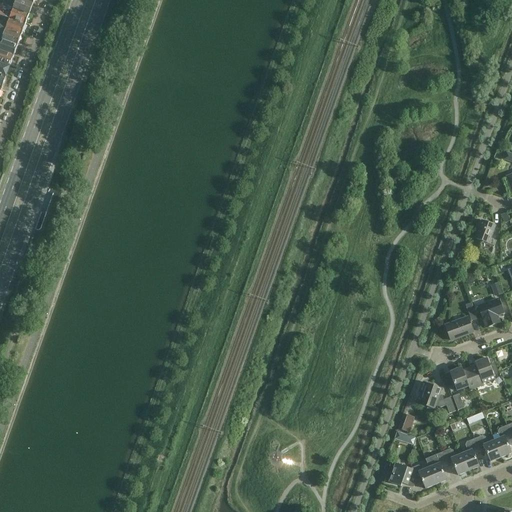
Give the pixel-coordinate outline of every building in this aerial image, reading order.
[(2,5),(13,9),(29,15),(33,4),(21,0),(16,0),(15,4),(4,0),(2,5)] [(0,15),(9,18),(25,24),(29,15),(13,9),(11,14),(0,9),(0,15)] [(0,26),(22,35),(25,24),(9,18),(7,25),(0,22),(0,26)] [(0,38),(1,39),(18,46),(22,35),(0,26),(0,38)] [(0,50),(14,56),(18,46),(1,39),(0,43),(0,50)] [(0,62),(10,66),(14,56),(0,50),(0,62)] [(0,62),(0,74),(6,77),(10,66),(0,62)] [(506,213),(500,215),(503,223),(509,221),(506,213)] [(481,241),(480,244),(480,249),(491,254),(496,241),(490,238),(495,225),(482,221),(480,227),(479,227),(475,236),(476,236),(476,239),(481,241)] [(498,283),(491,285),(495,296),(502,293),(498,283)] [(486,304),(478,307),(479,310),(486,328),(499,323),(497,315),(504,313),(499,299),(486,304)] [(471,303),(465,305),(471,321),(477,319),(471,303)] [(467,317),(445,325),(451,341),(473,332),(467,317)] [(477,368),(470,371),(477,388),(484,385),(483,383),(495,379),(487,358),(475,363),(477,368)] [(477,388),(470,371),(464,373),(462,368),(450,372),(457,391),(468,387),(470,390),(477,388)] [(442,389),(423,382),(420,391),(422,392),(418,403),(428,407),(427,410),(428,412),(431,413),(433,412),(435,406),(440,408),(446,406),(449,414),(456,411),(450,397),(444,400),(444,401),(442,402),(437,400),(442,389)] [(457,410),(464,408),(459,394),(452,396),(457,410)] [(500,438),(494,440),(501,458),(511,453),(507,441),(511,438),(507,425),(499,429),(497,432),(500,438)] [(482,435),(474,439),(480,452),(485,450),(490,462),(501,458),(494,440),(488,443),(485,437),(482,435)] [(467,451),(461,454),(468,471),(479,467),(474,455),(480,452),(474,439),(466,442),(465,445),(467,451)] [(449,449),(442,452),(447,466),(453,463),(458,476),(468,471),(461,454),(455,456),(453,450),(449,449)] [(425,459),(429,467),(436,485),(447,480),(442,468),(447,466),(442,452),(425,459)] [(402,483),(408,485),(413,470),(412,468),(410,468),(395,463),(389,482),(401,486),(402,483)] [(413,470),(408,485),(414,487),(416,479),(420,477),(425,489),(436,485),(429,467),(423,470),(421,466),(418,465),(412,468),(413,470)]
